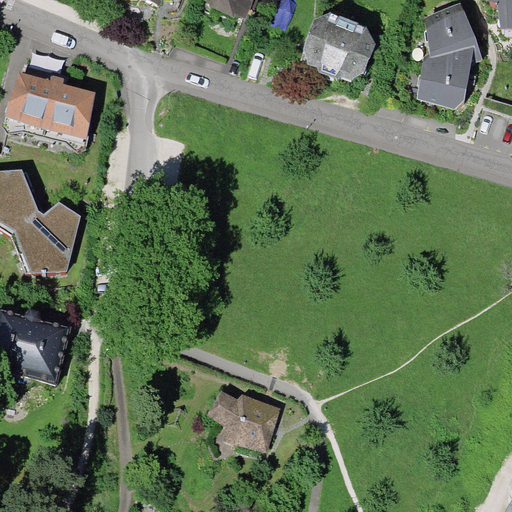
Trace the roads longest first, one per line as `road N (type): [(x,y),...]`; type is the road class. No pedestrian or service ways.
road 1 (residential): [(144,63),(124,290),(92,335),(91,408),(57,511)]
road 2 (residential): [(144,63),(511,167)]
road 3 (residential): [(0,2),(144,63)]
